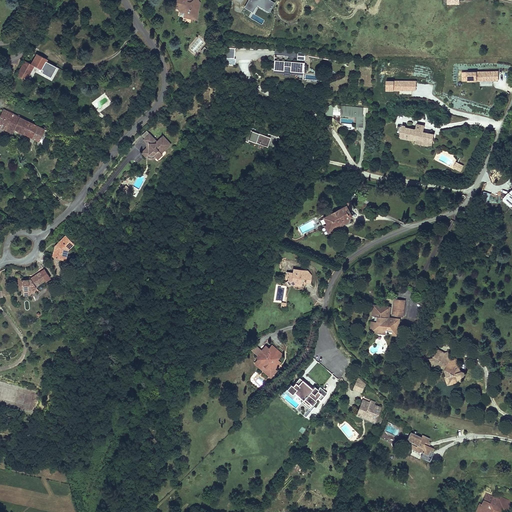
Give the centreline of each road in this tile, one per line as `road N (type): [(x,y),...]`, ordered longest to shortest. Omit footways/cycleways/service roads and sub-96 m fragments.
road 1 (residential): [(511,98),(466,199),(362,246),(335,271),(321,326),(325,349),(339,365)]
road 2 (residential): [(125,0),(157,51),(161,100),(71,206),(33,237)]
